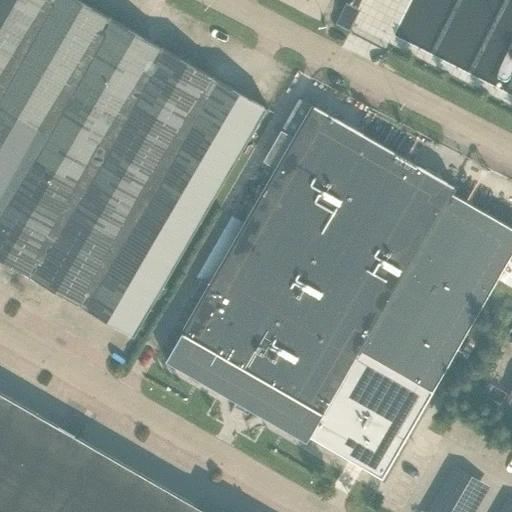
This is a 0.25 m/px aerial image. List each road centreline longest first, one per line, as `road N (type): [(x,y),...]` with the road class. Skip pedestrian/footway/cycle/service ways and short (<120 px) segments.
road 1 (unclassified): [(308,511),(0,330)]
road 2 (unclassified): [(511,149),(220,0)]
